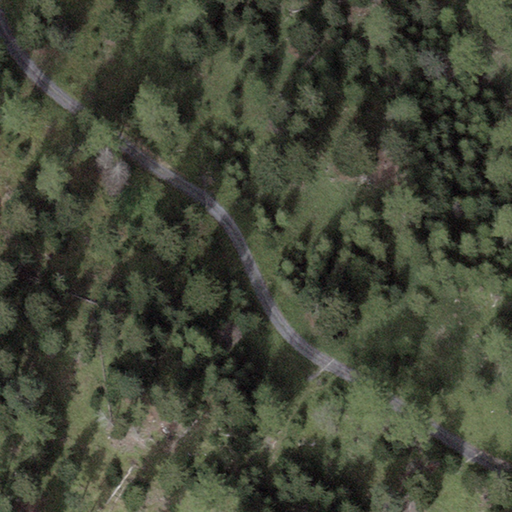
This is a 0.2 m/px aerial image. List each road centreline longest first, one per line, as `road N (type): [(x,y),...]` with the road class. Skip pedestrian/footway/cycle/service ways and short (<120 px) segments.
road 1 (track): [(4,0),(133,158),(186,181),(226,222),(265,296),(324,357),(511,473)]
road 2 (track): [(511,115),(466,0)]
